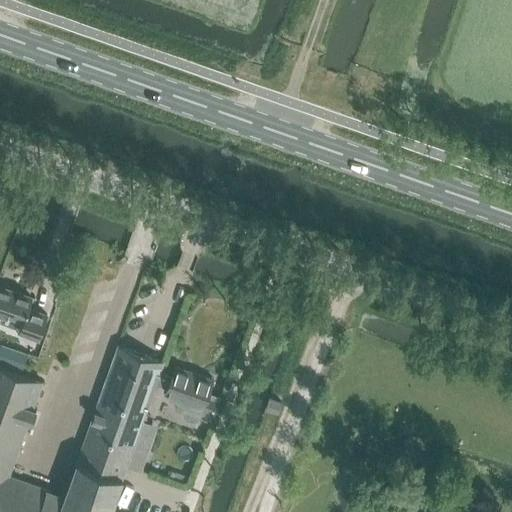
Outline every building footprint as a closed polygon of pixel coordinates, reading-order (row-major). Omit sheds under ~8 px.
[(19,333),(40,340),(49,313),(30,307),(34,296),(0,284),(0,313),(23,321),(19,333)] [(123,478),(128,462),(147,407),(154,388),(156,383),(168,388),(166,394),(179,399),(176,409),(182,411),(183,415),(186,419),(192,421),(196,420),(200,417),(211,421),(220,396),(209,392),(213,379),(197,373),(197,375),(175,368),(172,376),(160,372),(164,361),(118,345),(84,442),(77,462),(123,478)] [(9,475),(0,471),(0,463),(1,460),(7,443),(19,447),(29,421),(32,422),(37,408),(34,407),(43,381),(0,366),(0,511),(59,511),(65,495),(9,475)] [(267,409),(279,413),(283,401),(271,398),(267,409)] [(149,419),(162,423),(168,403),(156,399),(149,419)] [(114,511),(111,511),(118,491),(123,478),(77,462),(65,495),(59,511),(114,511)]
